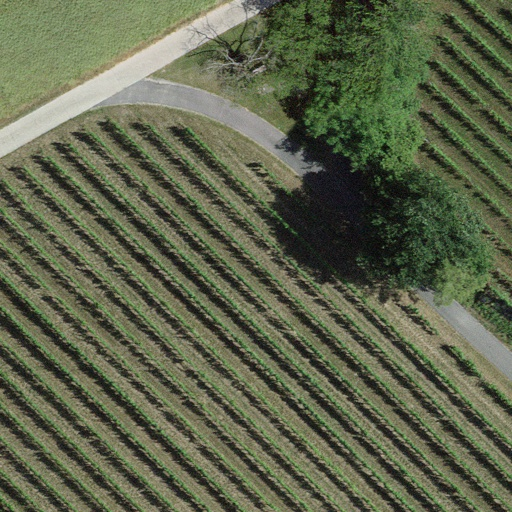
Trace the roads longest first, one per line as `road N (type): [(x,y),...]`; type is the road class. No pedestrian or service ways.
road 1 (track): [(0,160),(175,59),(511,374)]
road 2 (track): [(374,0),(384,255)]
road 3 (track): [(175,59),(310,0)]
